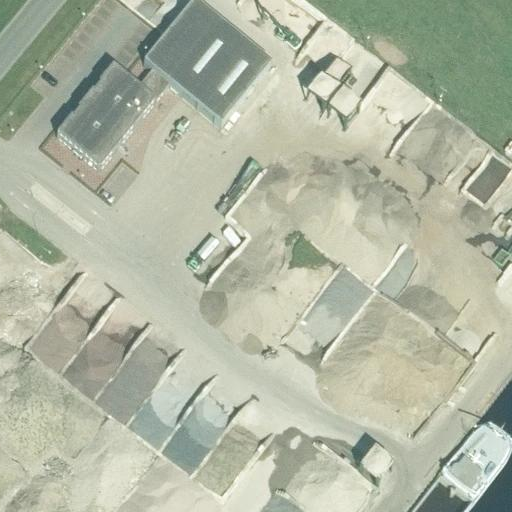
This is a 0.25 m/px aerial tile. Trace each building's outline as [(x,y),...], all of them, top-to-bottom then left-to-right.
[(368,153),(192,8),(142,70),(150,76),(136,94),(111,73),(97,91),(98,92),(92,99),(90,98),(76,116),(77,117),(71,125),(69,124),(55,142),(98,176),(167,92),(317,215),(368,153)] [(232,207),(255,211),(250,203),(242,202),(239,197),(226,205),(225,211),(232,207)] [(222,208),(182,266),(195,287),(281,346),(287,347),(295,337),(308,329),(311,310),(318,300),(321,278),(301,265),(303,256),(286,253),(294,241),(287,229),(260,211),(256,213),(255,211),(247,215),(235,213),(229,222),(220,216),(222,208)] [(491,392),(500,392),(511,377),(511,263),(494,263),(479,282),(501,299),(487,299),(487,323),(466,323),(466,300),(448,300),(439,293),(428,307),(439,315),(432,324),(431,333),(452,350),(456,346),(456,359),(473,373),(473,366),(484,366),(489,370),(483,378),(491,378),(491,392)] [(49,336),(26,368),(111,426),(117,426),(127,412),(128,404),(131,400),(131,382),(120,374),(104,374),(90,365),(89,365),(69,351),(75,341),(99,342),(99,334),(106,325),(97,318),(103,310),(115,310),(118,312),(122,306),(102,292),(82,291),(77,298),(77,318),(62,318),(62,336),(49,336)]
